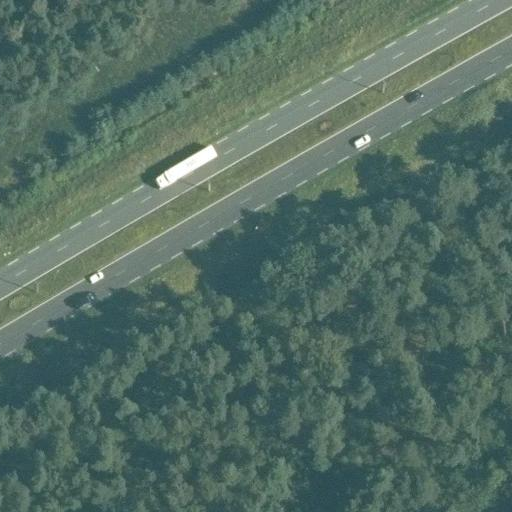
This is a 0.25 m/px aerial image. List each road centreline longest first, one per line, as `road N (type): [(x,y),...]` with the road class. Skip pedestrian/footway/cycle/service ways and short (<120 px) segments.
road 1 (primary): [(0,352),(511,59)]
road 2 (primary): [(491,0),(0,281)]
